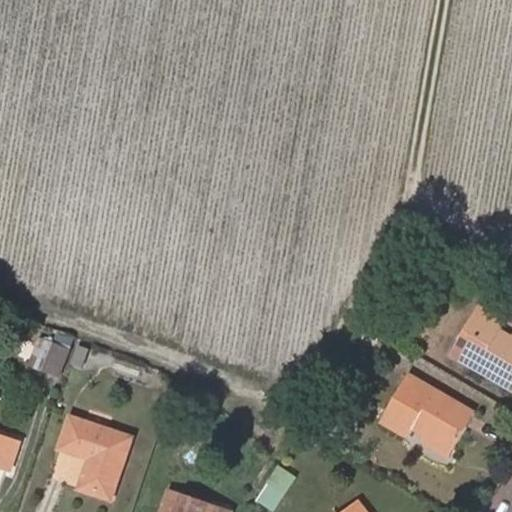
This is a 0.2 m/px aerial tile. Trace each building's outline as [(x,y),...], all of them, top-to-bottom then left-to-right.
[(511,336),(502,331),(506,323),(481,309),(455,354),(511,387),(511,336)] [(50,351),(44,368),(63,374),(73,348),(54,341),(50,351)] [(84,345),(78,363),(86,366),(92,348),(84,345)] [(29,366),(43,371),(44,368),(50,351),(36,347),(29,366)] [(426,438),(452,452),(475,413),(412,376),(385,423),(408,437),(412,430),(426,438)] [(82,490),(114,501),(134,438),(72,419),(62,450),(92,460),(82,490)] [(0,466),(11,470),(20,444),(0,436),(0,466)] [(449,458),(452,452),(426,438),(423,443),(449,458)] [(282,465),(268,483),(285,496),(298,478),(282,465)] [(232,511),(172,492),(165,511),(232,511)]
